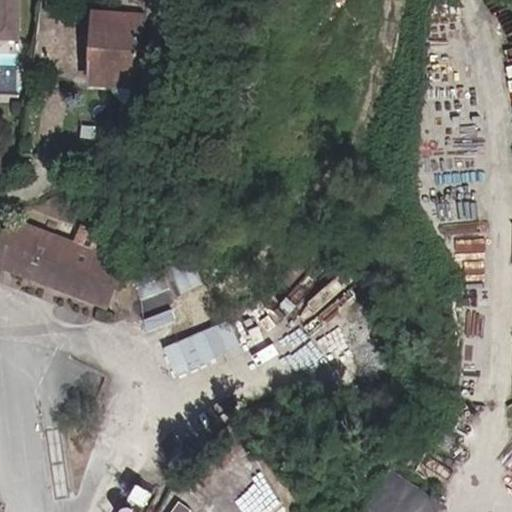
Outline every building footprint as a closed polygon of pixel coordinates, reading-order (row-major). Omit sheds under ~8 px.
[(0,0),(0,34),(20,34),(19,0),(0,0)] [(132,90),(148,20),(98,13),(90,83),(132,90)] [(0,168),(0,194),(20,185),(10,164),(0,168)] [(0,246),(0,264),(45,279),(41,289),(107,311),(122,268),(23,233),(0,246)] [(200,258),(135,268),(143,312),(181,306),(178,291),(205,286),(200,258)] [(0,275),(41,289),(45,279),(0,264),(0,275)] [(149,326),(179,319),(177,308),(147,315),(149,326)] [(159,346),(168,368),(199,355),(190,334),(159,346)] [(192,511),(198,503),(181,492),(168,511),(192,511)]
